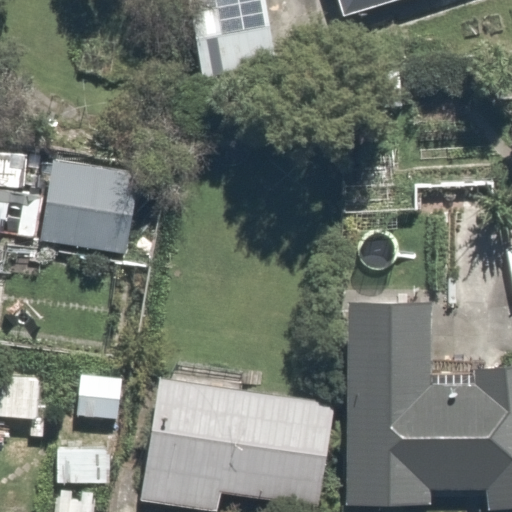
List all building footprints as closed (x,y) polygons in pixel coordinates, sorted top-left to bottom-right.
[(272,0),(198,0),(208,85),(282,77),(272,0)] [(344,0),(348,11),(381,0),(344,0)] [(409,36),(375,36),(375,109),(409,109),(409,36)] [(54,159),(43,246),(135,258),(146,171),(54,159)] [(444,313),(362,309),(352,505),(435,509),(436,488),(489,490),(487,511),(511,511),(511,359),(491,359),(490,387),(441,384),(444,313)] [(320,505),(329,409),(239,401),(241,376),(158,369),(144,511),(218,511),(220,496),(320,505)] [(118,442),(56,444),(57,481),(119,480),(118,442)]
